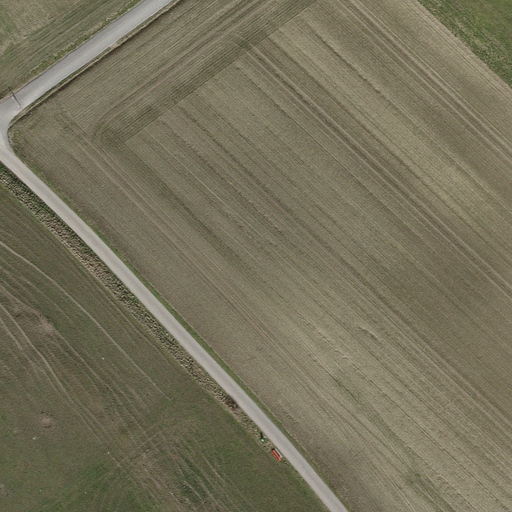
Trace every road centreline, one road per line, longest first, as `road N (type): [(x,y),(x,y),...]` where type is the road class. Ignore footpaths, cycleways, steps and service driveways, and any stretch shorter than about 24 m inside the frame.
road 1 (track): [(336,511),(226,380),(0,146)]
road 2 (track): [(0,122),(163,0)]
